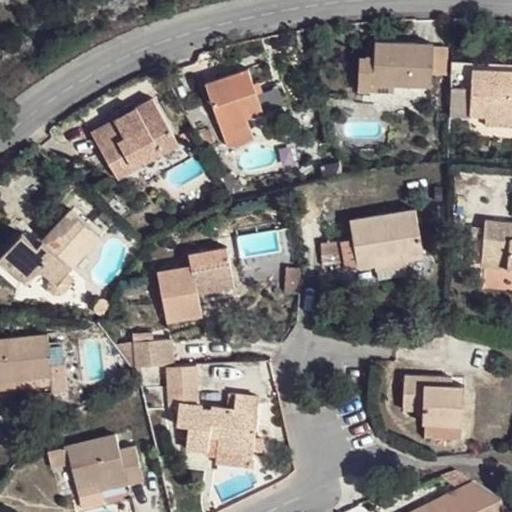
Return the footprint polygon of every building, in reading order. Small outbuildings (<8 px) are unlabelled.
[(372,85),(390,86),(432,88),(433,46),(374,44),(374,62),(360,61),(359,93),(372,94),(372,85)] [(219,135),(245,126),(243,120),(260,115),(247,70),(225,76),(202,83),(219,135)] [(511,118),(511,78),(468,77),(467,117),(483,117),(511,118)] [(389,102),(390,86),(372,85),(372,94),(371,100),(389,102)] [(176,145),(149,99),(88,134),(99,154),(105,151),(110,159),(104,163),(115,180),(132,170),(128,164),(154,149),(158,156),(176,145)] [(482,129),(511,130),(511,118),(483,117),(482,129)] [(248,137),(245,126),(219,135),(221,145),(248,137)] [(401,252),(402,260),(421,257),(411,210),(346,222),(354,268),(370,265),(370,258),(401,252)] [(11,245),(1,255),(29,280),(36,273),(52,288),(97,240),(68,212),(35,248),(20,234),(11,245)] [(511,270),(511,223),(480,221),(475,261),(504,263),(503,270),(511,270)] [(241,236),(244,254),(279,249),(276,230),(241,236)] [(197,274),(233,267),(230,246),(187,254),(189,266),(157,271),(166,322),(204,315),(201,298),(198,282),(197,274)] [(403,266),(402,260),(401,252),(370,258),(370,265),(372,270),(403,266)] [(29,280),(1,255),(0,256),(0,267),(39,302),(52,288),(36,273),(29,280)] [(474,269),(503,270),(504,263),(475,261),(474,269)] [(234,276),(233,267),(197,274),(198,282),(234,276)] [(0,382),(25,380),(49,377),(44,334),(0,338),(0,382)] [(172,337),(150,339),(150,335),(121,337),(123,367),(173,364),(172,337)] [(440,385),(440,377),(401,375),(399,410),(419,411),(419,417),(418,422),(422,423),(459,426),(461,385),(447,385),(440,385)] [(0,391),(27,388),(25,380),(0,382),(0,391)] [(215,448),(252,452),(253,440),(254,428),(247,427),(249,412),(255,413),(257,399),(233,395),(230,410),(208,407),(207,412),(197,410),(198,406),(176,404),(173,425),(184,427),(182,449),(205,451),(206,437),(215,439),(215,448)] [(459,439),(459,426),(422,423),(421,435),(459,439)] [(132,478),(133,484),(152,480),(144,447),(126,450),(123,436),(64,449),(69,470),(73,491),(132,478)] [(251,462),(252,452),(215,448),(213,457),(251,462)] [(75,499),(133,484),(132,478),(73,491),(75,499)] [(423,511),(507,511),(501,500),(477,486),(443,503),(423,511)]
